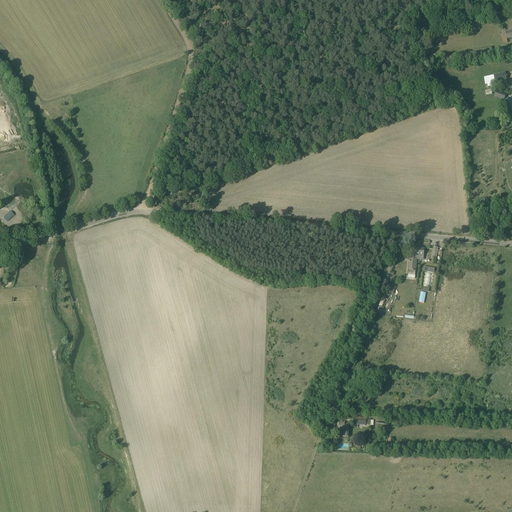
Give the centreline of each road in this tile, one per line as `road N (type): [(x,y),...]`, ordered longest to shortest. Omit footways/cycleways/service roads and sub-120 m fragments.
road 1 (unclassified): [(400,234),(141,210)]
road 2 (track): [(210,0),(141,210)]
road 3 (unclassified): [(321,429),(400,234)]
road 4 (unclassified): [(0,245),(141,210)]
